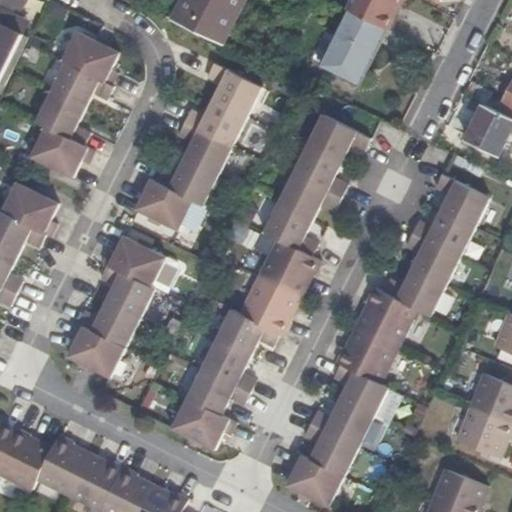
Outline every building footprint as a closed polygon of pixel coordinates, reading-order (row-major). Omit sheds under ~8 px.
[(0,0),(0,4),(13,11),(17,0),(0,0)] [(188,0),(178,21),(223,43),(243,0),(188,0)] [(385,29),(387,30),(400,0),(352,0),(348,10),(350,11),(385,29)] [(400,0),(387,30),(391,32),(406,0),(400,0)] [(32,22),(0,6),(0,81),(8,66),(10,67),(32,22)] [(385,29),(350,11),(324,65),(359,82),(385,29)] [(32,157),(50,166),(61,171),(62,171),(75,177),(83,161),(90,164),(96,150),(86,145),(92,133),(79,127),(95,94),(108,100),(115,87),(113,85),(121,69),(115,66),(122,52),(109,46),(97,40),(79,31),(63,61),(67,63),(37,123),(47,127),(32,157)] [(99,36),(97,40),(109,46),(110,42),(99,36)] [(151,215),(163,221),(181,230),(195,201),(204,205),(264,86),(217,63),(210,76),(223,83),(207,116),(193,109),(181,134),(194,141),(177,175),(164,168),(158,180),(147,176),(140,189),(147,192),(138,209),(151,215)] [(511,119),(511,82),(497,112),(511,119)] [(486,104),(491,93),(470,83),(465,94),(486,104)] [(451,117),(471,127),(480,107),(461,98),(451,117)] [(511,119),(497,112),(485,106),(466,142),(498,157),(511,129),(511,119)] [(192,438),(203,444),(217,450),(225,434),(232,437),(238,424),(224,416),(231,400),(246,407),(258,381),(244,374),(260,342),(274,349),(281,336),(284,337),(291,323),(289,322),(313,274),(315,275),(322,261),(314,257),(320,245),(305,238),(323,204),(337,211),(349,185),(335,178),(352,145),(366,152),(372,138),(325,115),(266,233),(279,240),(243,314),(233,310),(174,429),(192,438)] [(61,171),(50,166),(48,170),(59,175),(62,171),(61,171)] [(301,492),(312,498),(330,507),(389,388),(380,383),(417,309),(432,316),(463,255),(491,198),(443,174),(436,188),(451,195),(434,228),(420,220),(407,246),(421,253),(404,287),(390,280),(384,292),(375,287),(368,302),(370,304),(346,351),(344,349),(337,364),(341,366),(334,379),(348,386),(332,418),(318,411),(305,437),(319,444),(311,460),(296,453),(289,466),(297,470),(289,486),(301,492)] [(61,205),(48,198),(37,193),(19,184),(5,212),(0,211),(0,300),(12,307),(26,281),(12,274),(29,242),(43,249),(49,236),(53,238),(60,224),(53,221),(61,205)] [(37,193),(48,198),(50,194),(39,189),(37,193)] [(161,225),(163,221),(151,215),(149,219),(161,225)] [(79,341),(70,359),(82,364),(94,370),(112,379),(156,289),(153,287),(167,257),(149,248),(137,242),(125,236),(117,252),(110,249),(103,262),(108,265),(102,278),(116,285),(99,318),(85,311),(79,324),(78,323),(71,337),(79,341)] [(139,239),(137,242),(149,248),(151,244),(139,239)] [(511,313),(510,313),(497,347),(511,353),(511,313)] [(400,354),(392,372),(405,378),(413,359),(400,354)] [(94,370),(82,364),(80,368),(92,374),(94,370)] [(459,442),(501,459),(508,440),(511,441),(511,439),(511,385),(486,375),(459,442)] [(184,511),(190,501),(176,494),(174,497),(138,479),(140,476),(113,462),(111,465),(75,447),(76,444),(62,437),(55,450),(32,439),(33,437),(5,422),(4,424),(0,422),(0,473),(35,491),(40,481),(102,511),(184,511)] [(201,447),(203,444),(192,438),(190,442),(201,447)] [(447,471),(430,511),(482,511),(484,508),(483,508),(491,488),(447,471)] [(310,502),(312,498),(301,492),(298,497),(310,502)]
